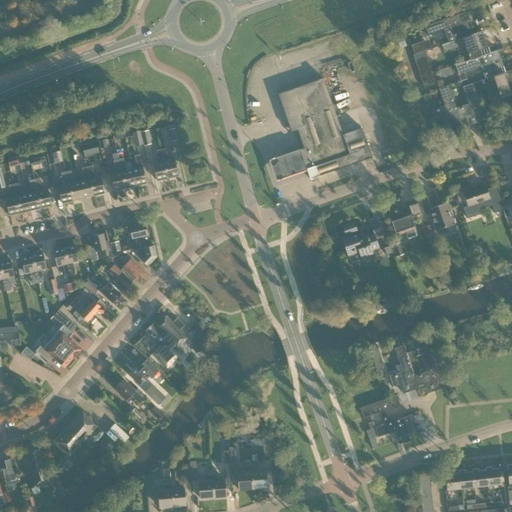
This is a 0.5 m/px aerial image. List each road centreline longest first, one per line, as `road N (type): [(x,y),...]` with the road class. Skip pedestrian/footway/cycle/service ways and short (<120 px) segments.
road 1 (residential): [(0,434),(36,424),(198,241)]
road 2 (tertiary): [(346,483),(255,219)]
road 3 (residential): [(287,209),(458,155),(511,150)]
road 4 (residential): [(0,242),(147,204),(167,210),(198,241)]
road 5 (tertiary): [(255,219),(210,50)]
road 6 (unclassified): [(346,483),(511,426)]
road 7 (primary): [(0,93),(117,49)]
